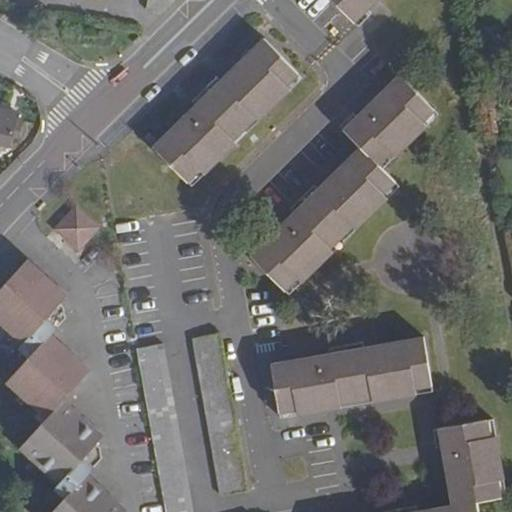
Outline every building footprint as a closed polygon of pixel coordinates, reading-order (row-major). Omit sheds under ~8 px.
[(174,0),(149,0),(147,8),(166,12),(177,1),(174,0)] [(334,0),(356,22),(377,0),(334,0)] [(304,78),(265,39),(222,83),(216,78),(193,100),(198,106),(156,147),(193,186),(213,167),(287,95),(304,78)] [(352,115),(340,127),(363,149),(318,191),(314,188),(291,210),(295,213),(252,256),(290,294),(402,186),(384,169),(441,114),(401,75),(358,119),(352,115)] [(491,107),(484,108),(489,131),(496,131),(491,107)] [(0,143),(12,146),(18,113),(0,109),(0,143)] [(79,253),(102,231),(79,207),(56,230),(79,253)] [(69,302),(32,265),(0,297),(0,325),(24,349),(19,355),(29,364),(2,393),(41,430),(13,459),(52,495),(46,501),(56,510),(54,511),(117,511),(85,481),(99,466),(104,448),(100,444),(104,440),(66,404),(89,379),(51,342),(65,327),(65,314),(61,311),(69,302)] [(194,339),(221,495),(248,490),(220,335),(194,339)] [(436,392),(427,338),(365,348),(364,342),(331,348),(331,354),(273,365),(283,418),(348,407),(436,392)] [(138,349),(166,511),(195,511),(166,344),(138,349)] [(454,506),(421,511),(420,505),(385,511),(480,511),(479,502),(510,496),(495,419),(434,429),(437,446),(443,445),(444,448),(454,506)]
